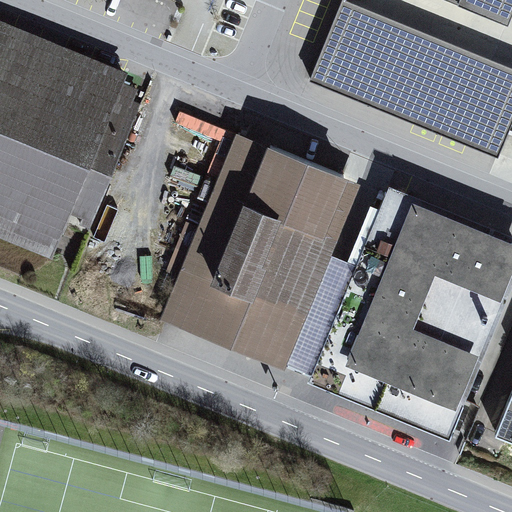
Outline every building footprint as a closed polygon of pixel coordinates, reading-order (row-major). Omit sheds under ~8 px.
[(511,0),(454,0),(507,22),(511,9),(511,0)] [(511,77),(344,8),(314,79),(498,155),(511,122),(511,77)] [(138,77),(0,19),(0,236),(63,263),(80,223),(98,232),(130,166),(106,157),(138,77)] [(365,192),(239,140),(161,331),(287,383),(365,192)] [(511,312),(511,245),(393,199),(317,391),(459,447),(511,312)] [(511,419),(502,442),(511,446),(511,419)]
